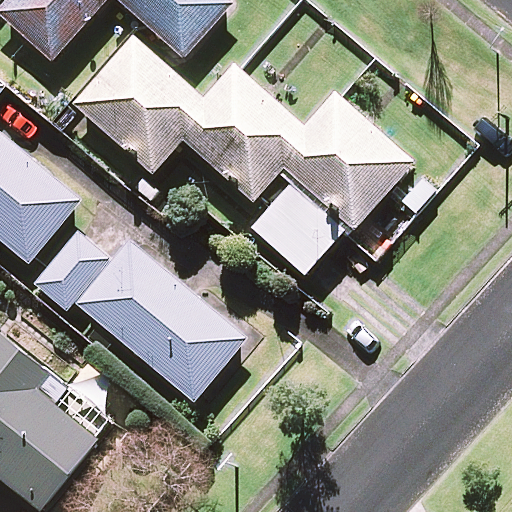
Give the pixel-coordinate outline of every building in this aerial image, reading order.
[(236,9),(225,0),(16,0),(3,15),(56,65),(115,0),(119,0),(188,62),(236,9)] [(316,283),(358,234),(418,166),(341,98),(311,132),(240,70),(211,104),(139,41),(81,107),(159,176),(189,143),(260,205),(289,173),(303,185),(260,233),(316,283)] [(86,205),(0,133),(0,238),(34,267),(86,205)] [(250,343),(99,219),(42,288),(71,313),(78,304),(200,404),(250,343)] [(0,476),(44,511),(48,511),(103,444),(58,407),(71,390),(1,335),(0,336),(0,476)]
